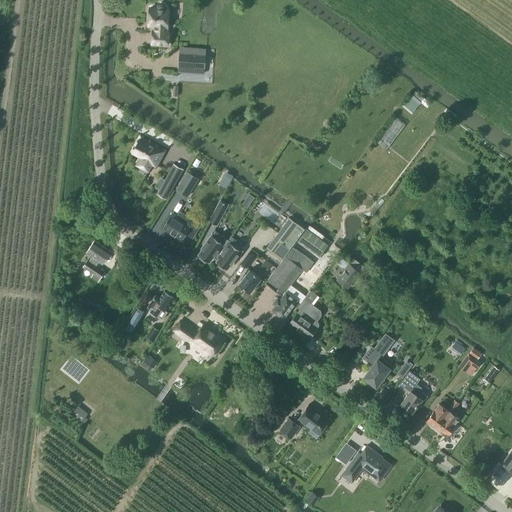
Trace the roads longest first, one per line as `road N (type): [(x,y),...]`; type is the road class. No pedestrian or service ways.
road 1 (residential): [(500,511),(129,236),(102,188)]
road 2 (unclassified): [(102,188),(96,0)]
